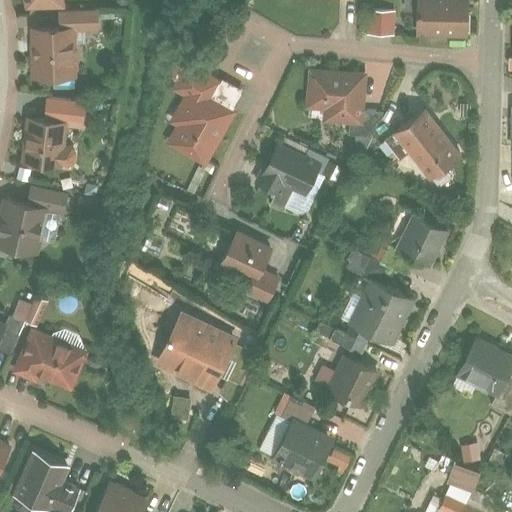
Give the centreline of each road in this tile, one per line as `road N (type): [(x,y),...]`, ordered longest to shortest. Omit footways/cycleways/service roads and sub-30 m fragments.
road 1 (residential): [(344,511),(466,273)]
road 2 (residential): [(466,273),(480,218),(489,63)]
road 3 (residential): [(186,480),(0,402)]
road 4 (unclassified): [(489,63),(291,44)]
road 5 (unclassified): [(291,44),(216,195)]
